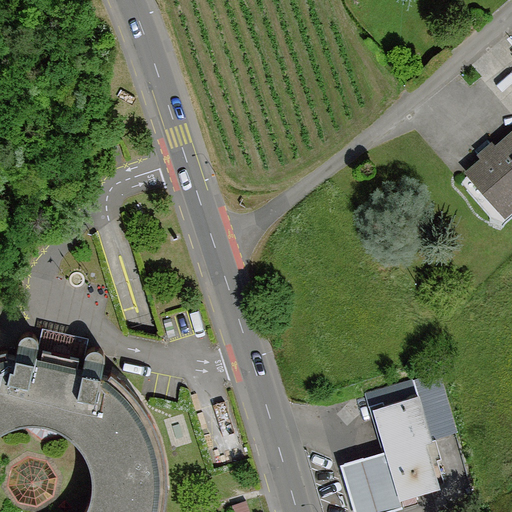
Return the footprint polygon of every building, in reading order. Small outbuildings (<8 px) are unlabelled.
[(511,136),(469,175),(504,214),(511,207),(511,136)] [(0,511),(160,511),(163,505),(165,480),(163,461),(158,442),(149,424),(136,402),(123,388),(111,377),(106,376),(108,358),(107,353),(103,348),(97,348),(91,350),(89,354),(87,366),(61,361),(39,356),(41,343),(41,340),(39,335),(34,333),(28,333),(23,336),(20,340),(16,356),(0,359),(0,511)] [(429,438),(434,436),(456,431),(440,372),(413,379),(417,392),(429,438)] [(365,392),(370,405),(417,392),(413,379),(365,392)] [(370,405),(382,448),(396,499),(437,488),(429,460),(440,458),(434,436),(429,438),(417,392),(370,405)] [(375,511),(399,505),(396,499),(382,448),(337,461),(352,511),(375,511)]
